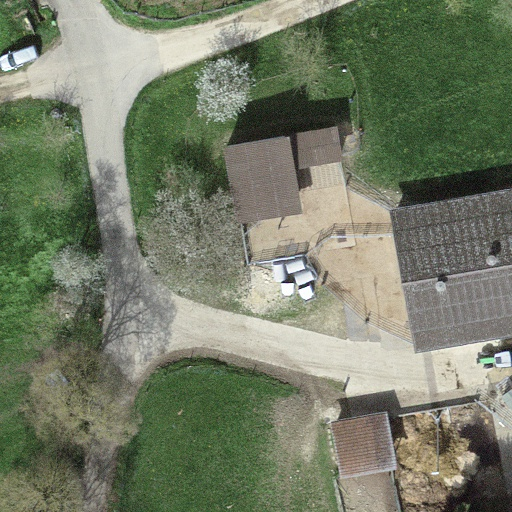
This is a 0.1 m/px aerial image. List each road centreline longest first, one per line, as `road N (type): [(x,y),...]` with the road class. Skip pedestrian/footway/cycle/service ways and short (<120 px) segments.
road 1 (track): [(72,0),(103,83),(141,335),(108,511)]
road 2 (track): [(0,99),(103,83),(326,0)]
